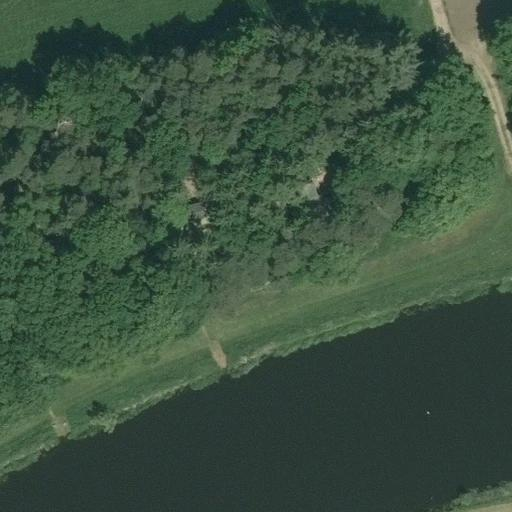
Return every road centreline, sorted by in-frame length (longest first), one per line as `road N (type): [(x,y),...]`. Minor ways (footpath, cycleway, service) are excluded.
road 1 (track): [(463,55),(439,79),(329,137),(0,230)]
road 2 (track): [(434,0),(448,36),(487,91),(511,156)]
